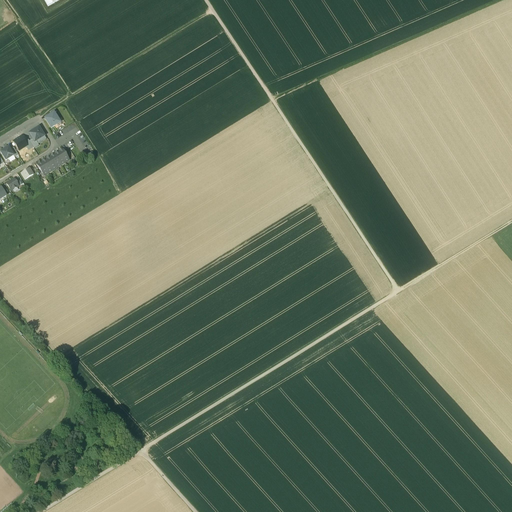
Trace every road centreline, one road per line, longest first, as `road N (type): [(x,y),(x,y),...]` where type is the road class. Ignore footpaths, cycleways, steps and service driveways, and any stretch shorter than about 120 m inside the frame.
road 1 (track): [(42,511),(397,292),(205,0)]
road 2 (track): [(0,297),(194,511)]
road 3 (track): [(270,98),(502,0)]
road 4 (track): [(38,118),(212,10)]
road 5 (track): [(397,292),(511,221)]
